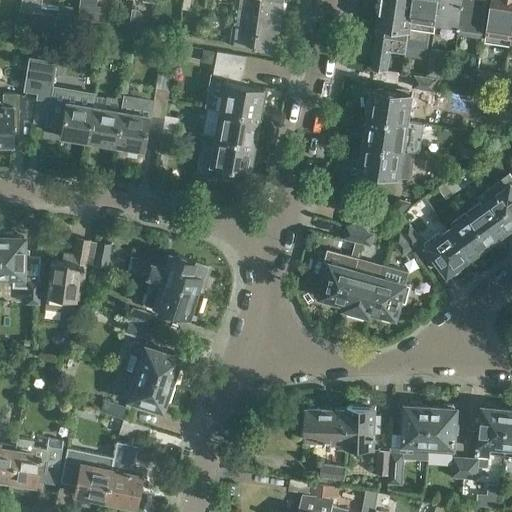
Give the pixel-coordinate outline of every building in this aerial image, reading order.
[(19,0),(19,9),(48,14),(50,14),(39,12),(40,0),(19,0)] [(78,0),(76,18),(98,21),(100,5),(96,4),(96,0),(78,0)] [(135,0),(134,0),(133,9),(130,8),(127,26),(138,28),(140,16),(149,17),(151,2),(135,0)] [(234,0),(228,42),(250,45),(257,0),(234,0)] [(257,0),(250,45),(274,49),(280,0),(257,0)] [(382,0),(372,67),(386,69),(389,49),(405,52),(405,48),(412,0),(382,0)] [(412,0),(405,48),(426,51),(428,30),(434,31),(435,22),(438,0),(412,0)] [(438,0),(435,22),(459,26),(462,0),(438,0)] [(462,0),(459,26),(473,28),(483,30),(487,0),(462,0)] [(511,0),(491,0),(485,40),(509,44),(511,26),(511,0)] [(48,14),(19,9),(16,23),(45,28),(48,14)] [(73,16),(56,13),(54,24),(71,26),(73,16)] [(217,49),(215,62),(239,66),(242,54),(217,49)] [(427,75),(437,77),(438,77),(442,50),(431,49),(427,75)] [(28,56),(23,88),(37,91),(36,98),(48,100),(55,60),(28,56)] [(48,100),(49,100),(49,99),(61,102),(66,73),(64,73),(65,64),(55,62),(55,60),(48,100)] [(239,66),(215,62),(212,73),(225,76),(219,108),(257,116),(263,87),(236,82),(239,66)] [(475,76),(452,72),(451,81),(473,85),(475,76)] [(437,77),(427,75),(413,73),(411,87),(435,91),(437,77)] [(505,78),(477,73),(475,83),(503,88),(505,78)] [(92,104),(86,139),(113,144),(119,109),(121,99),(101,96),(103,85),(95,84),(92,104)] [(156,87),(151,115),(163,117),(164,114),(168,89),(156,87)] [(370,113),(369,116),(407,122),(407,120),(421,122),(425,100),(423,97),(421,94),(410,93),(369,87),(366,113),(370,113)] [(0,148),(10,149),(11,133),(16,133),(17,93),(2,93),(1,103),(0,101),(0,148)] [(48,100),(36,98),(33,121),(45,123),(48,100)] [(64,99),(60,123),(58,134),(86,139),(92,104),(64,99)] [(206,105),(201,133),(213,135),(252,143),(257,116),(219,108),(206,105)] [(119,109),(113,144),(142,149),(148,114),(119,109)] [(511,121),(505,111),(493,118),(505,135),(511,130),(511,121)] [(163,117),(162,125),(175,128),(177,117),(164,114),(163,117)] [(365,143),(403,149),(415,151),(417,138),(405,136),(407,122),(369,116),(365,143)] [(162,125),(159,140),(160,140),(158,152),(170,154),(175,128),(162,125)] [(252,143),(213,135),(206,176),(222,179),(224,167),(247,172),(252,143)] [(361,144),(357,170),(361,170),(361,171),(399,177),(403,149),(365,143),(365,144),(361,144)] [(511,175),(509,172),(484,190),(484,192),(511,228),(511,227),(511,175)] [(452,176),(444,182),(453,193),(461,187),(452,176)] [(453,193),(444,182),(438,187),(446,198),(453,193)] [(481,202),(467,212),(491,244),(511,228),(484,192),(479,196),(478,199),(481,202)] [(412,201),(398,198),(386,212),(400,215),(412,201)] [(351,212),(347,226),(369,232),(370,230),(373,219),(351,212)] [(456,226),(450,231),(470,259),(491,244),(467,212),(454,223),(456,226)] [(410,222),(400,229),(413,247),(423,239),(410,222)] [(369,232),(347,226),(344,236),(372,244),(375,232),(370,230),(369,232)] [(413,247),(400,229),(389,238),(402,255),(413,247)] [(0,230),(0,279),(14,279),(14,276),(26,276),(27,249),(23,249),(23,235),(12,235),(12,231),(0,230)] [(470,259),(450,231),(444,236),(441,232),(426,244),(449,275),(470,259)] [(62,260),(50,258),(44,308),(72,311),(74,299),(81,300),(86,263),(90,264),(92,257),(95,241),(89,240),(90,239),(75,236),(72,253),(63,252),(62,260)] [(92,257),(90,264),(93,264),(94,263),(106,265),(111,243),(96,240),(96,242),(95,241),(92,257)] [(126,269),(150,276),(200,291),(205,275),(199,274),(202,264),(194,261),(194,260),(168,252),(163,267),(130,257),(126,269)] [(325,260),(320,278),(325,280),(321,295),(346,302),(359,257),(345,253),(342,265),(325,260)] [(346,302),(345,307),(370,314),(371,309),(384,264),(359,257),(346,302)] [(409,271),(384,264),(371,309),(397,316),(401,301),(405,302),(410,284),(406,283),(409,271)] [(150,276),(126,269),(126,270),(141,275),(141,277),(155,282),(151,293),(147,291),(143,303),(186,317),(188,311),(195,313),(202,292),(200,291),(150,276)] [(27,280),(26,302),(38,303),(38,280),(27,280)] [(132,307),(128,319),(151,326),(154,314),(132,307)] [(151,326),(128,319),(125,329),(147,337),(151,326)] [(125,368),(135,372),(173,384),(178,368),(175,366),(178,355),(134,341),(129,343),(128,349),(129,353),(125,368)] [(173,384),(135,372),(126,397),(161,409),(164,399),(168,400),(173,384)] [(125,406),(102,398),(99,410),(121,417),(125,406)] [(347,409),(346,444),(346,448),(373,449),(374,432),(380,432),(380,418),(375,418),(375,406),(371,405),(367,400),(356,400),(353,405),(347,405),(347,409)] [(391,449),(389,474),(388,483),(403,484),(404,462),(407,462),(413,457),(414,449),(429,450),(432,406),(406,404),(406,415),(403,415),(402,430),(404,430),(403,447),(391,447),(391,449)] [(432,406),(429,450),(455,452),(456,434),(458,434),(459,419),(457,419),(458,407),(432,406)] [(466,458),(465,477),(477,478),(478,466),(488,466),(489,452),(505,453),(510,409),(483,406),(482,418),(480,418),(478,433),(480,433),(478,459),(466,458)] [(301,433),(305,436),(305,439),(325,439),(325,444),(346,444),(347,409),(306,407),(306,422),(302,424),(301,433)] [(123,419),(119,431),(145,440),(149,427),(123,419)] [(15,443),(10,480),(35,484),(36,477),(54,479),(61,440),(47,437),(46,445),(45,448),(32,445),(33,439),(16,437),(15,443)] [(0,478),(10,480),(15,443),(0,440),(0,478)] [(376,473),(389,474),(391,449),(378,448),(376,473)] [(73,493),(104,499),(110,468),(92,464),(93,459),(80,457),(73,493)] [(452,476),(465,477),(466,458),(454,457),(452,476)] [(320,476),(337,478),(345,479),(346,465),(322,462),(320,476)] [(110,468),(104,499),(135,506),(142,470),(129,467),(128,472),(110,468)] [(319,482),(312,481),(311,493),(303,493),(299,509),(298,509),(296,511),(331,511),(333,504),(335,496),(336,496),(337,483),(320,481),(319,482)] [(373,511),(376,499),(364,497),(361,511),(373,511)]
